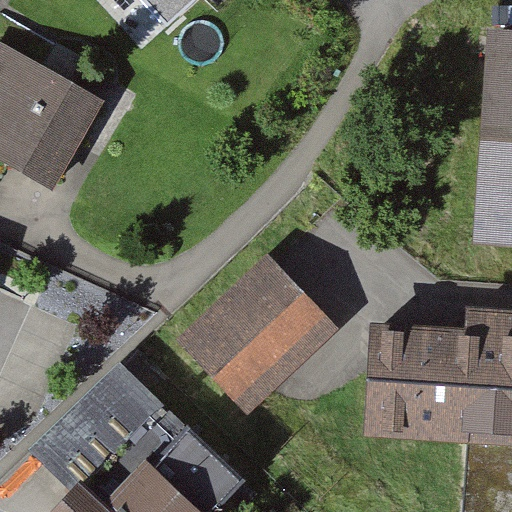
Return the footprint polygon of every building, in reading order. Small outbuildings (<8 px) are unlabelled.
[(473,245),(511,247),(511,35),(486,34),(473,245)] [(0,162),(52,192),(102,104),(0,46),(0,162)] [(175,348),(245,418),(342,330),(268,257),(175,348)] [(462,329),(366,325),(361,440),(471,445),(511,446),(511,309),(463,308),(462,329)] [(220,511),(246,486),(125,368),(31,454),(70,489),(47,511),(220,511)] [(511,511),(511,446),(471,445),(468,511),(511,511)]
